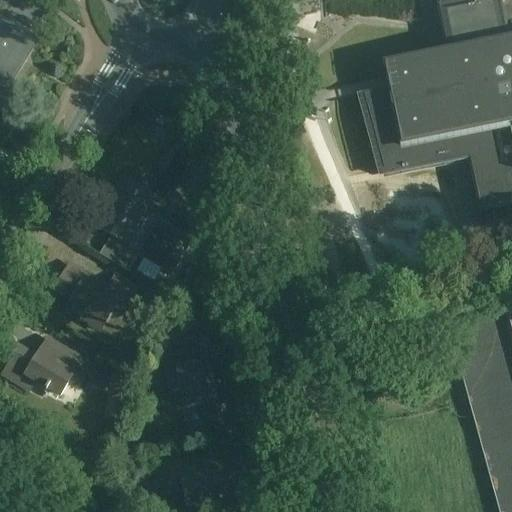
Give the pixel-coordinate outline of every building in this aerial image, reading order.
[(511,0),(464,0),(465,2),(436,7),(450,74),(452,81),(362,99),(383,180),(467,164),(477,211),(511,204),(511,0)] [(0,84),(1,83),(8,88),(24,63),(22,62),(35,42),(0,19),(0,84)] [(130,265),(136,255),(137,254),(126,247),(145,216),(146,217),(157,199),(123,178),(93,227),(109,237),(100,253),(127,270),(130,265)] [(156,223),(146,217),(145,216),(126,247),(137,254),(136,255),(170,276),(191,241),(158,221),(156,223)] [(107,290),(68,266),(53,292),(69,302),(64,311),(98,332),(113,307),(123,313),(136,291),(115,278),(107,290)] [(186,295),(183,283),(167,287),(170,299),(186,295)] [(511,511),(511,336),(506,313),(447,328),(496,511),(511,511)] [(34,359),(18,349),(1,376),(28,392),(33,383),(57,397),(67,382),(76,388),(89,366),(46,340),(34,359)] [(204,425),(228,420),(221,386),(210,388),(205,364),(196,366),(193,352),(163,358),(170,388),(180,386),(184,408),(200,404),(204,425)] [(110,376),(104,419),(124,422),(130,379),(110,376)] [(216,511),(246,506),(240,475),(220,480),(215,456),(166,466),(171,492),(181,490),(184,508),(214,502),(216,511)]
